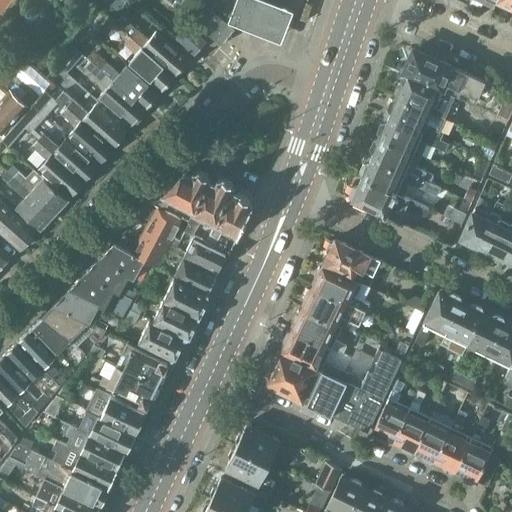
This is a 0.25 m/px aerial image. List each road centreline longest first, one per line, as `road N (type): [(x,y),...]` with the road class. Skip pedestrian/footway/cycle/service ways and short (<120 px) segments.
road 1 (residential): [(0,317),(245,82),(272,76),(328,89)]
road 2 (residential): [(463,511),(208,386)]
road 3 (residential): [(511,306),(287,204)]
road 4 (secondary): [(208,386),(287,204)]
road 5 (residential): [(511,61),(380,0)]
road 6 (secondary): [(146,511),(208,386)]
road 7 (secondary): [(287,204),(328,89)]
